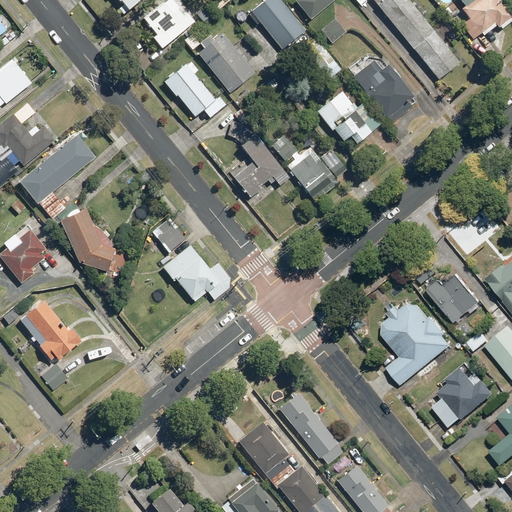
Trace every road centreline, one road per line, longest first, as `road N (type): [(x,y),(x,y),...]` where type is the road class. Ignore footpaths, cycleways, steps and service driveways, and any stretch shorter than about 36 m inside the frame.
road 1 (residential): [(282,299),(44,0)]
road 2 (tertiary): [(282,299),(511,114)]
road 3 (residential): [(460,511),(282,299)]
road 4 (tertiary): [(90,458),(282,299)]
road 5 (residential): [(0,345),(90,458)]
